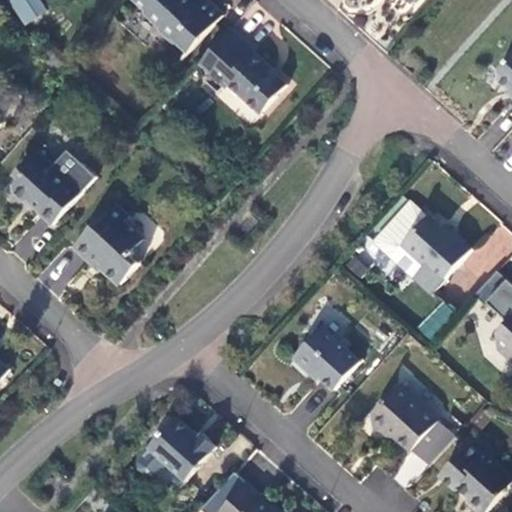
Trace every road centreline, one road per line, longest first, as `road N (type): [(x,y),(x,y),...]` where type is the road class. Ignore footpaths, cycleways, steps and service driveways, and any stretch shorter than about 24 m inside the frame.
road 1 (residential): [(182,349),(269,269),(364,134),(400,97)]
road 2 (residential): [(182,349),(372,511)]
road 3 (residential): [(118,385),(0,273)]
road 4 (residential): [(0,480),(118,385)]
road 5 (residential): [(400,97),(511,192)]
road 6 (residential): [(297,0),(400,97)]
